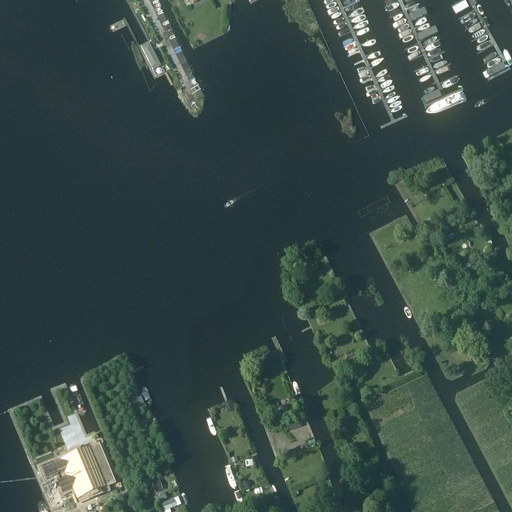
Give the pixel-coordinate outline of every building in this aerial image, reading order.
[(458,14),(471,7),(468,1),(455,8),(458,14)] [(411,15),(413,21),(427,14),(424,9),(411,15)] [(440,38),(427,44),(430,50),(443,44),(440,38)] [(161,67),(149,44),(141,48),(153,71),(161,67)] [(445,61),(432,67),(435,73),(448,67),(445,61)] [(491,73),(494,79),(507,72),(504,66),(491,73)] [(440,95),(437,90),(424,95),(426,101),(440,95)] [(140,388),(147,403),(154,400),(147,385),(140,388)] [(135,398),(128,402),(133,412),(140,408),(135,398)] [(289,404),(282,407),(285,418),(293,416),(289,404)] [(296,422),(290,424),(292,431),(298,429),(296,422)] [(118,487),(101,446),(64,461),(43,469),(49,483),(58,479),(64,495),(65,496),(76,492),(80,502),(118,487)] [(158,480),(153,482),(157,494),(163,493),(162,491),(165,490),(162,480),(158,481),(158,480)] [(181,505),(178,497),(159,505),(162,511),(170,511),(169,509),(181,505)]
